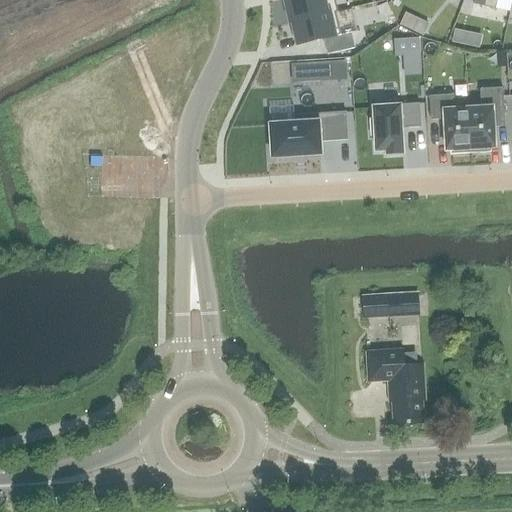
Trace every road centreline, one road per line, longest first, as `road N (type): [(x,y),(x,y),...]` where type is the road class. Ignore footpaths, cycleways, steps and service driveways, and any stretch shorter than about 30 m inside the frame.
road 1 (residential): [(511,180),(186,198)]
road 2 (secondary): [(252,445),(309,462),(511,459)]
road 3 (residential): [(186,198),(187,139),(230,39),(232,0)]
road 4 (residential): [(197,384),(186,198)]
road 5 (secondary): [(0,485),(70,478),(151,452)]
road 6 (secondary): [(151,452),(174,483),(199,490),(234,478),(252,445)]
